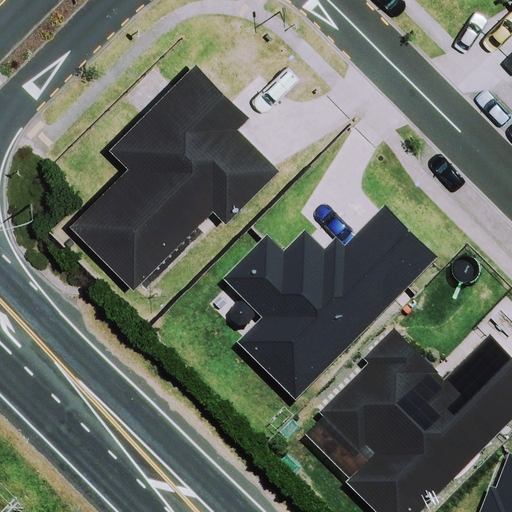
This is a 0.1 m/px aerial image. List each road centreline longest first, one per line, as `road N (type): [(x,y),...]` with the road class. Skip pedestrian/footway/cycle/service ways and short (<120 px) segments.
road 1 (secondary): [(189,511),(0,323)]
road 2 (residential): [(323,0),(511,188)]
